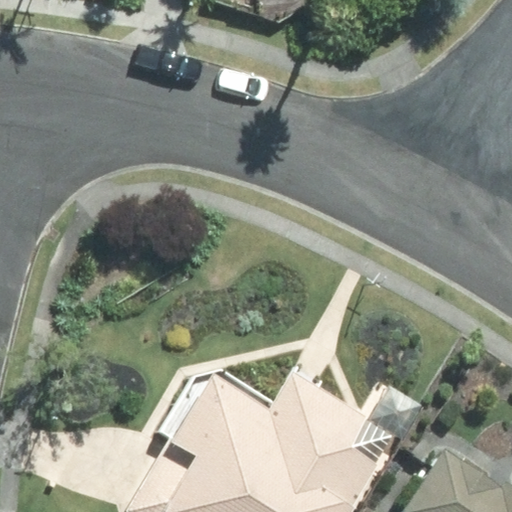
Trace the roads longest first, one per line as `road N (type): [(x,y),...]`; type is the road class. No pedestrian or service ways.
road 1 (residential): [(432,208),(211,117),(0,92)]
road 2 (residential): [(432,208),(511,55)]
